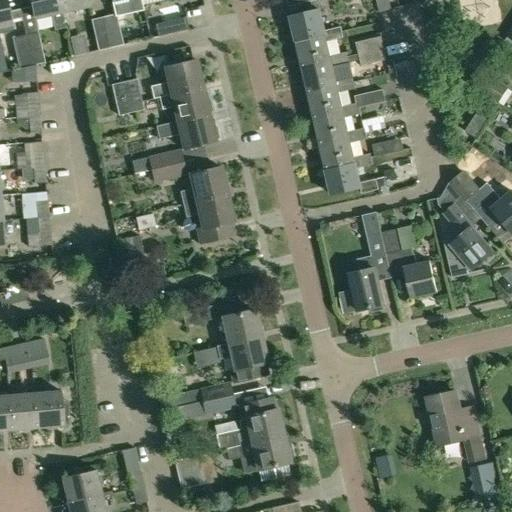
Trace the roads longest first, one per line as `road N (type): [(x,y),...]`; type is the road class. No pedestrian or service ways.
road 1 (residential): [(243,0),(329,378)]
road 2 (residential): [(329,378),(511,334)]
road 3 (residential): [(329,378),(360,511)]
